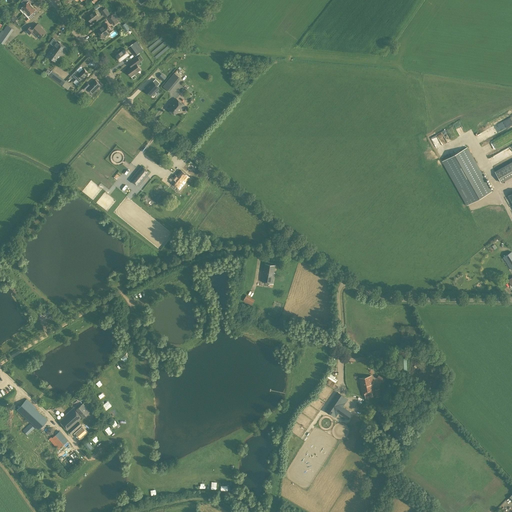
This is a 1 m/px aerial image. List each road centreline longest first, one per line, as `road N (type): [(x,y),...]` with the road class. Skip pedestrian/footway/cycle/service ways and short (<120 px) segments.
road 1 (unclassified): [(287,235),(125,99),(52,0)]
road 2 (track): [(259,249),(209,249),(177,261),(0,362)]
road 3 (unclassified): [(511,300),(366,292),(287,235)]
